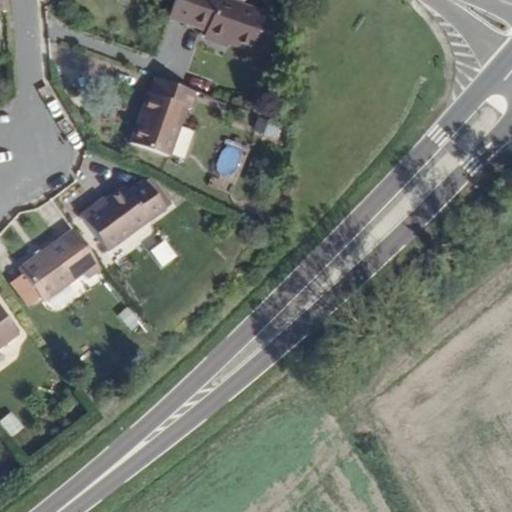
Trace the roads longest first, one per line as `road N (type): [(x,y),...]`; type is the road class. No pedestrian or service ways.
road 1 (primary): [(511,57),(118,463)]
road 2 (primary): [(118,463),(229,386),(382,253),(511,121)]
road 3 (residential): [(0,203),(30,151),(22,0)]
